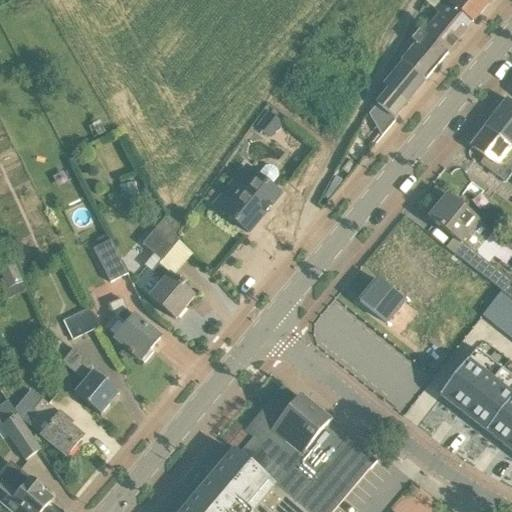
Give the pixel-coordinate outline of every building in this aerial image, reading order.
[(423,33),(447,54),(471,25),(442,0),(441,0),(433,9),(438,14),(422,33),(423,33)] [(442,0),(471,25),(488,5),(481,0),(442,0)] [(401,62),(425,82),(448,54),(447,54),(423,33),(422,34),(419,32),(411,41),(415,44),(401,62)] [(425,82),(401,62),(382,86),(388,91),(375,106),(391,120),(405,105),(425,82)] [(511,103),(508,100),(485,129),(511,150),(511,103)] [(256,128),(271,139),(283,124),(268,112),(256,128)] [(506,183),(511,175),(511,150),(485,129),(472,147),(486,157),(480,164),(506,183)] [(248,234),(280,195),(247,168),(215,206),(248,234)] [(121,187),(123,198),(136,196),(135,185),(121,187)] [(480,223),(448,197),(429,219),(461,245),(454,255),(488,282),(501,293),(503,294),(511,283),(511,282),(474,253),(491,233),(480,223)] [(165,219),(142,246),(162,262),(179,242),(165,219)] [(111,284),(127,275),(128,275),(111,240),(93,249),(111,284)] [(11,256),(0,260),(0,271),(7,288),(22,281),(11,256)] [(182,286),(159,265),(152,273),(162,281),(148,297),(175,320),(195,298),(182,287),(182,286)] [(378,281),(361,302),(388,324),(389,325),(406,304),(378,281)] [(497,298),(497,299),(509,309),(511,305),(511,300),(503,294),(501,293),(497,298)] [(154,352),(151,350),(160,339),(128,313),(122,299),(109,305),(114,318),(124,326),(114,339),(144,364),(154,352)] [(80,313),(80,314),(63,322),(72,341),(100,328),(91,308),(80,313)] [(395,413),(428,383),(372,321),(360,332),(353,325),(332,345),(395,413)] [(103,414),(110,407),(109,406),(111,403),(118,395),(96,376),(100,370),(74,349),(61,364),(84,382),(74,394),(100,416),(102,413),(103,414)] [(511,378),(477,351),(441,398),(511,453),(511,378)] [(63,368),(59,369),(51,372),(61,398),(73,393),(63,368)] [(281,490),(294,502),(340,448),(321,433),(329,423),(300,399),(296,403),(283,392),(251,431),(264,442),(262,444),(254,437),(238,455),(258,472),(281,490)] [(40,437),(66,457),(82,437),(69,426),(70,425),(58,415),(59,414),(42,400),(33,411),(37,414),(27,425),(41,436),(40,437)] [(0,406),(0,425),(1,427),(17,416),(7,402),(0,406)] [(17,416),(1,427),(24,461),(40,450),(17,416)] [(350,441),(347,439),(340,448),(294,502),(305,511),(334,511),(370,470),(377,463),(371,457),(367,462),(347,445),(350,441)] [(305,511),(294,502),(281,490),(258,472),(238,455),(235,452),(184,511),(305,511)] [(0,503),(10,511),(41,511),(51,501),(42,493),(43,492),(18,470),(7,484),(0,477),(0,503)]
